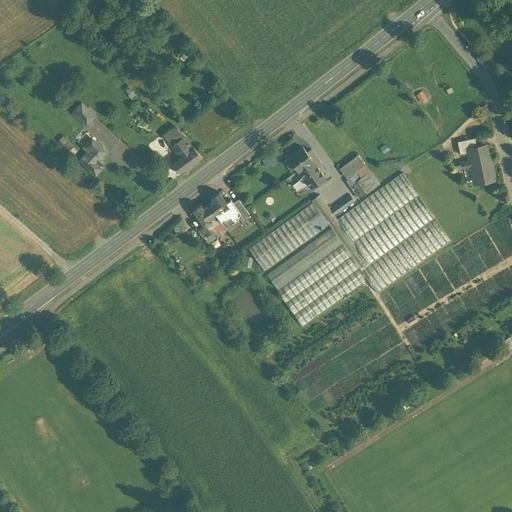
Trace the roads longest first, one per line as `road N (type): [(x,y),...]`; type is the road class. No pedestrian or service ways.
road 1 (secondary): [(425,7),(77,272)]
road 2 (residential): [(425,7),(486,81),(511,185)]
